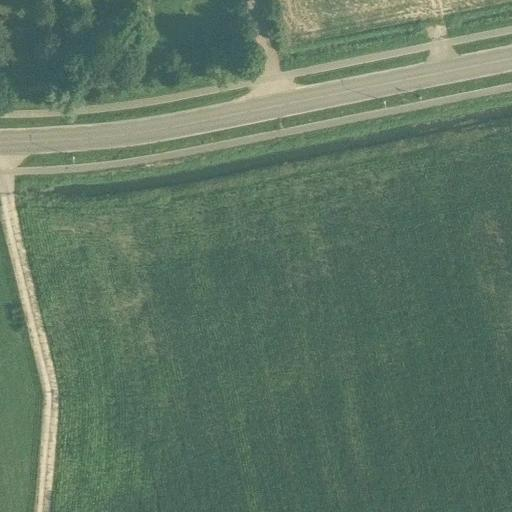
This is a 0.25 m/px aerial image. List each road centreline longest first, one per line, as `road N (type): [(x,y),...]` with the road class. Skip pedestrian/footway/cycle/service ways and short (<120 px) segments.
road 1 (secondary): [(0,143),(136,133),(511,58)]
road 2 (track): [(0,145),(53,391),(43,511)]
